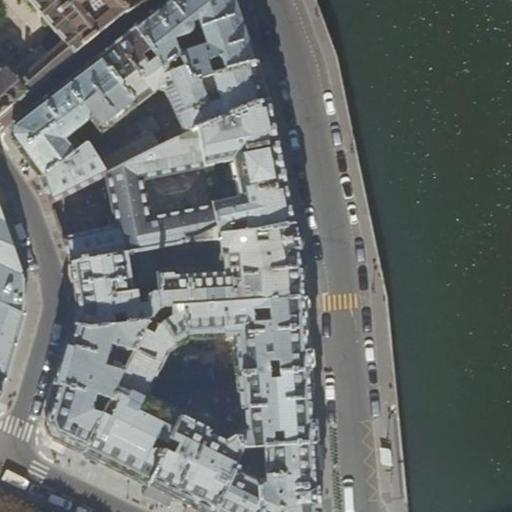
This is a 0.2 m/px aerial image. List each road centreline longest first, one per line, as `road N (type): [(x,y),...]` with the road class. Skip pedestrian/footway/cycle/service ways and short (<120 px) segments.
road 1 (residential): [(359,511),(338,258),(305,90),(274,0)]
road 2 (residential): [(0,159),(17,184),(51,293),(6,456),(119,511)]
road 3 (residential): [(159,0),(0,125)]
